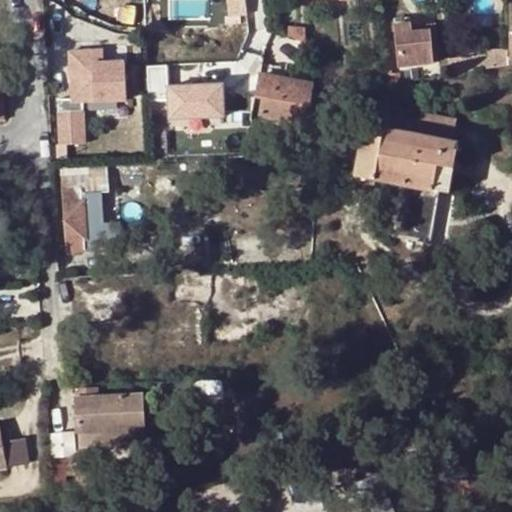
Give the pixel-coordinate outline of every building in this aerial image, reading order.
[(226,0),(231,30),(247,28),(243,0),(226,0)] [(412,35),(412,27),(411,25),(394,26),(398,68),(434,65),(431,33),(412,35)] [(437,25),(412,27),(412,35),(431,33),(434,65),(440,64),(437,25)] [(289,26),(288,38),(306,45),(306,28),(289,26)] [(103,50),(70,52),(72,99),(58,100),(61,145),(85,144),(83,102),(127,100),(126,62),(104,63),(103,50)] [(507,51),(448,58),(449,77),(507,67),(507,59),(507,51)] [(226,118),(225,82),(169,83),(169,64),(150,64),(150,93),(167,93),(168,118),(226,118)] [(259,76),(255,98),(268,100),(265,117),(305,124),(311,86),(259,76)] [(400,76),(387,76),(388,86),(400,86),(400,76)] [(268,100),(255,98),(252,114),(265,117),(268,100)] [(396,236),(430,243),(439,194),(449,196),(458,144),(452,143),(455,123),(360,105),(356,125),(365,127),(356,177),(405,186),(396,236)] [(172,131),(156,132),(157,153),(174,152),(172,131)] [(106,168),(60,171),(65,253),(85,253),(84,232),(104,230),(101,195),(108,194),(106,168)] [(439,194),(430,243),(445,245),(454,197),(449,196),(439,194)] [(96,390),(75,391),(77,432),(107,431),(107,440),(142,439),(140,397),(97,399),(96,390)] [(1,442),(6,468),(30,464),(26,438),(1,442)] [(418,451),(417,438),(398,439),(399,451),(418,451)] [(350,478),(357,511),(390,511),(382,471),(350,478)] [(94,477),(96,491),(111,488),(108,474),(94,477)] [(74,479),(77,494),(96,491),(94,477),(93,475),(74,479)] [(474,482),(449,487),(452,506),(477,501),(474,482)]
